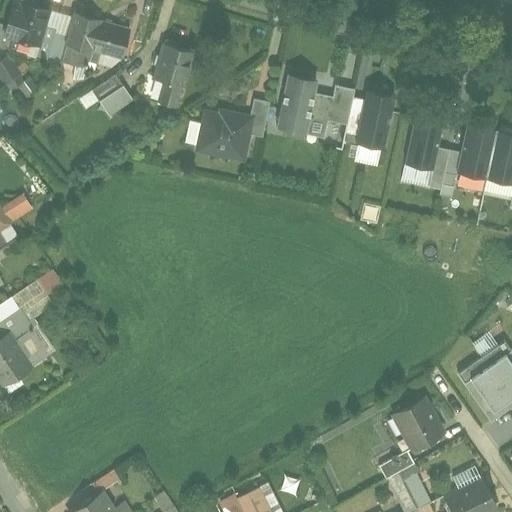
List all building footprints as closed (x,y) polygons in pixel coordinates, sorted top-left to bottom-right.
[(42,46),(53,9),(33,4),(28,20),(9,14),(3,35),(42,46)] [(89,14),(75,10),(66,41),(125,59),(134,28),(120,23),(89,14)] [(168,41),(164,43),(154,78),(182,86),(192,52),(179,48),(177,44),(168,41)] [(0,60),(0,75),(9,88),(25,76),(9,54),(0,60)] [(311,74),(279,67),(267,122),(319,133),(323,117),(342,121),(347,93),(349,85),(330,81),(329,90),(309,86),(311,74)] [(120,73),(94,87),(108,115),(135,102),(120,73)] [(381,142),(391,91),(362,85),(360,95),(347,93),(342,121),(340,128),(353,131),(352,136),(381,142)] [(440,112),(413,106),(402,160),(430,165),(440,112)] [(204,109),(196,152),(247,162),(257,115),(237,110),(236,116),(204,109)] [(511,127),(463,118),(454,167),(511,178),(511,172),(511,127)] [(12,327),(0,334),(0,384),(2,388),(37,365),(12,327)] [(511,347),(504,335),(455,367),(488,419),(511,403),(511,347)] [(393,414),(412,454),(450,436),(430,396),(393,414)] [(500,511),(483,476),(444,495),(452,511),(500,511)] [(179,511),(167,489),(155,496),(163,511),(162,511),(179,511)] [(116,511),(104,492),(72,511),(116,511)]
